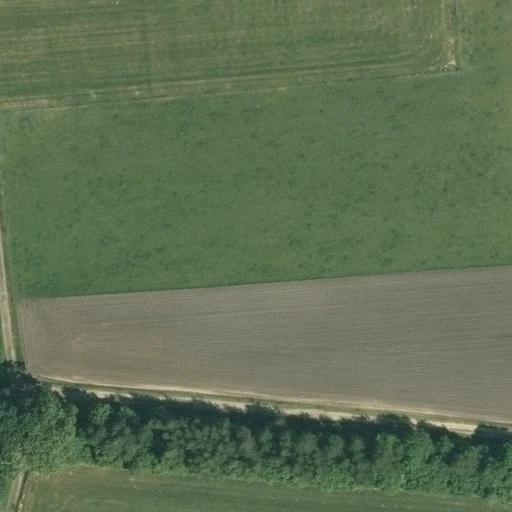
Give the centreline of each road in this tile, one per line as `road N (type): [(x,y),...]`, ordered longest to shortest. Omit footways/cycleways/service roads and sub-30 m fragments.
road 1 (track): [(11,389),(511,432)]
road 2 (track): [(2,511),(14,436),(11,389)]
